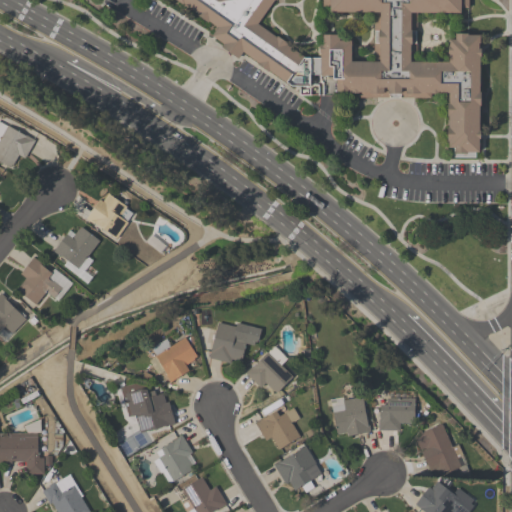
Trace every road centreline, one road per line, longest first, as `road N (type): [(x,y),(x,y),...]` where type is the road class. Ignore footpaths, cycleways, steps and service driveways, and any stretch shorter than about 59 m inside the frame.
road 1 (primary): [(444,318),(336,220),(175,103)]
road 2 (primary): [(154,130),(314,248),(401,325)]
road 3 (primary): [(175,103),(0,0)]
road 4 (primary): [(401,325),(511,440)]
road 5 (primary): [(49,65),(73,64),(150,106),(175,103)]
road 6 (primary): [(49,65),(154,130)]
